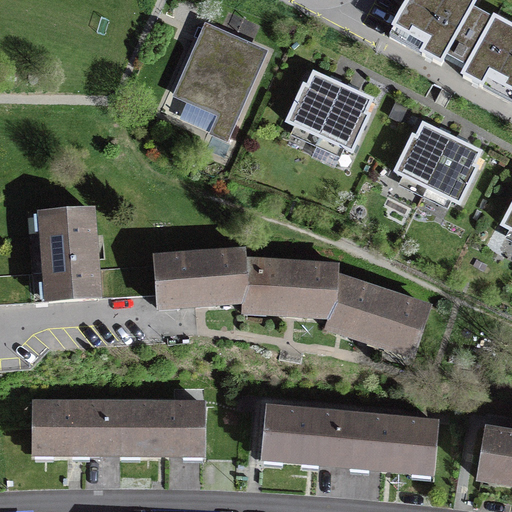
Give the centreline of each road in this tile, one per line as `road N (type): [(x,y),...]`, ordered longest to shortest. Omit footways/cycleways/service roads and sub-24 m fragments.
road 1 (residential): [(0,505),(251,503),(344,511)]
road 2 (residential): [(137,314),(5,324),(0,373)]
